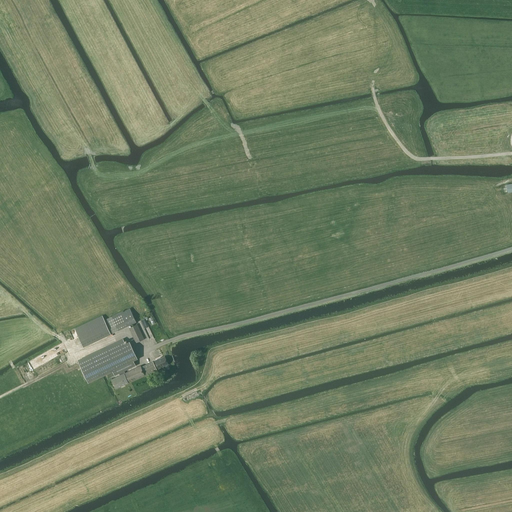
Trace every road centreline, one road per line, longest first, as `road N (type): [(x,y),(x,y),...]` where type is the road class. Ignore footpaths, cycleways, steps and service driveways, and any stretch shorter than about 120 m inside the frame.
road 1 (track): [(371,83),(408,154),(511,159)]
road 2 (track): [(0,397),(127,332),(140,354)]
